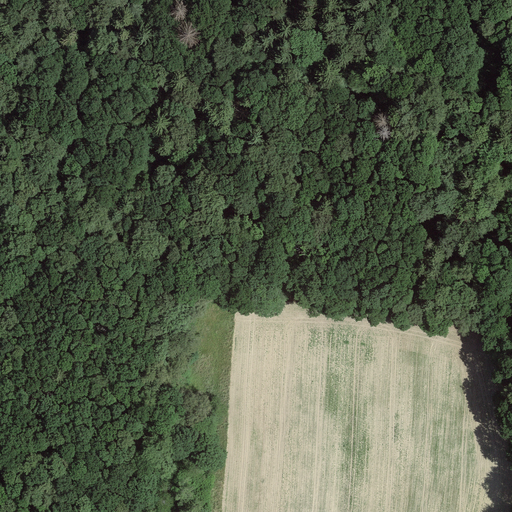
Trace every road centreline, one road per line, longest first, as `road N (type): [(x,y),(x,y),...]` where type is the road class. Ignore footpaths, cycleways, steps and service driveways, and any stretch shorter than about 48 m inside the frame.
road 1 (track): [(511,425),(463,221)]
road 2 (track): [(511,43),(457,171),(463,221)]
